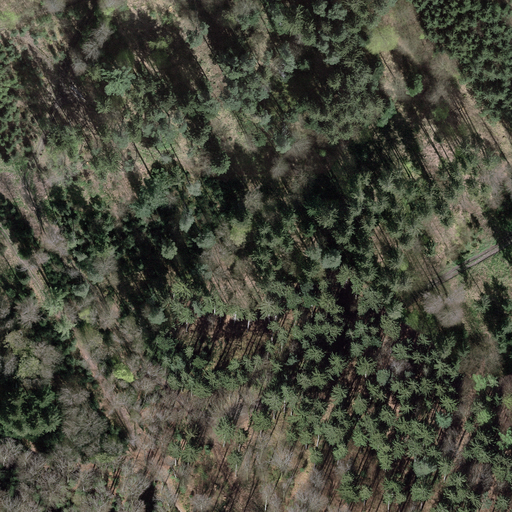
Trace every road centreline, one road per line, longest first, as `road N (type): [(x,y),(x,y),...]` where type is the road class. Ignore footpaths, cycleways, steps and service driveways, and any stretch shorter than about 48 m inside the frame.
road 1 (track): [(163,480),(511,247)]
road 2 (track): [(0,249),(189,511)]
